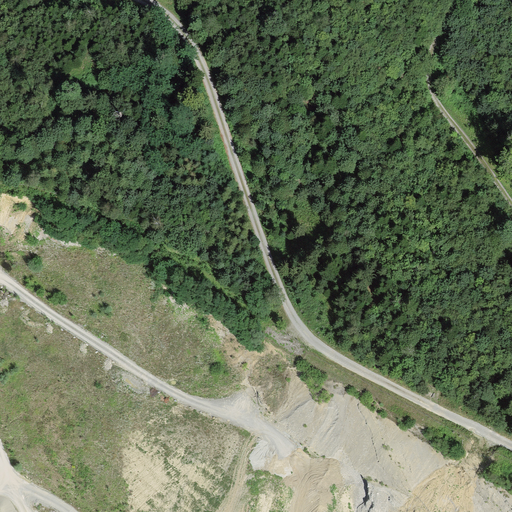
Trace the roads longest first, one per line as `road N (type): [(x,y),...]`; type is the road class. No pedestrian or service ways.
road 1 (track): [(150,0),(196,59),(294,331),(511,446)]
road 2 (track): [(457,0),(436,35),(429,79),(511,201)]
